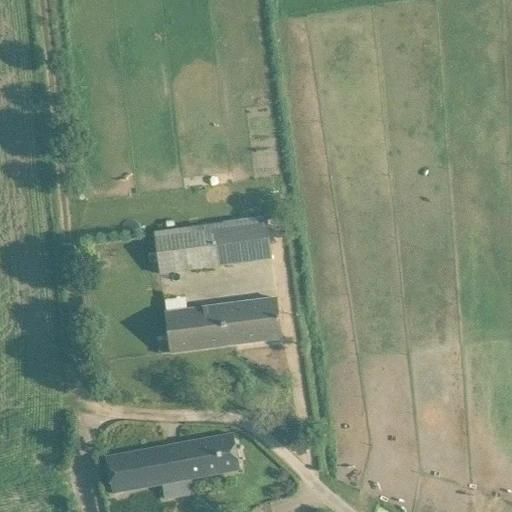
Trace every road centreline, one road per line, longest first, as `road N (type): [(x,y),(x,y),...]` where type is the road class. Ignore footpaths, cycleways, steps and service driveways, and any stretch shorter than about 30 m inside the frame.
road 1 (track): [(194,417),(92,401),(80,385),(41,0)]
road 2 (unclassified): [(349,511),(245,422),(194,417)]
